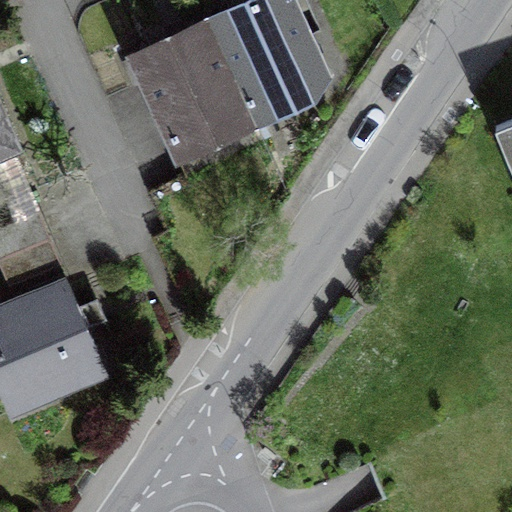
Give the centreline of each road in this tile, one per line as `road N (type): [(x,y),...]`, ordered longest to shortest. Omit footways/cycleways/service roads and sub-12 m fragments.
road 1 (tertiary): [(488,0),(208,400)]
road 2 (residential): [(151,267),(41,0)]
road 3 (tertiary): [(208,400),(130,511)]
